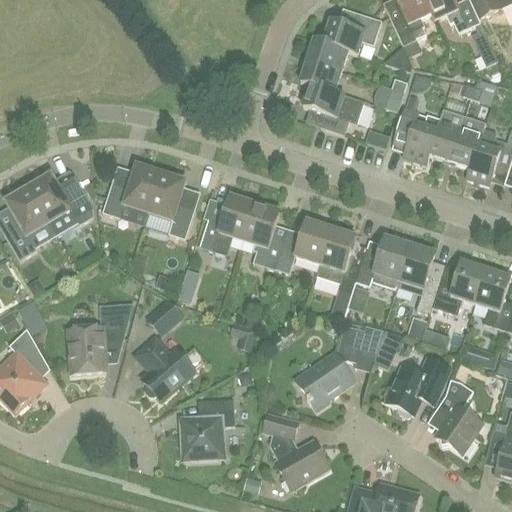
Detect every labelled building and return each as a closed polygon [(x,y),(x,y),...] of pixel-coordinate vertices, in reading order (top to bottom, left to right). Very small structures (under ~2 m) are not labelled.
[(435,25),(423,0),(394,0),(404,20),(391,26),(402,49),(408,59),(422,53),(416,43),(426,39),(423,32),(425,31),(421,23),(431,18),(435,25)] [(423,0),(435,25),(446,20),(450,28),(453,27),(459,38),(474,28),(477,34),(471,36),(487,68),(498,63),(469,3),(456,8),(451,0),(423,0)] [(511,6),(511,1),(511,0),(468,0),(479,22),(511,6)] [(313,37),(311,43),(358,59),(362,47),(374,50),(381,22),(342,10),(341,19),(330,18),(328,25),(325,36),(313,37)] [(358,59),(311,43),(304,64),(342,76),(348,56),(358,59)] [(402,49),(383,65),(411,74),(412,68),(408,59),(402,49)] [(335,96),(342,76),(304,64),(301,86),(364,106),(365,106),(335,96)] [(405,96),(407,88),(395,84),(393,92),(405,96)] [(357,129),(364,106),(301,86),(300,87),(310,90),(303,112),(326,119),(321,132),(345,140),(349,126),(357,129)] [(398,117),(405,96),(393,92),(392,93),(382,90),(380,91),(378,94),(376,98),(375,102),(375,106),(376,109),(398,117)] [(437,135),(436,135),(423,131),(427,121),(414,117),(419,104),(409,101),(392,153),(405,157),(404,162),(426,170),(430,159),(429,159),(437,135)] [(450,166),(464,122),(442,115),(436,135),(437,135),(429,159),(430,159),(450,166)] [(478,149),(484,133),(483,133),(485,129),(464,122),(450,166),(470,173),(471,173),(478,149)] [(390,139),(370,131),(365,144),(386,151),(390,139)] [(510,173),(511,167),(511,150),(495,145),(497,138),(484,133),(478,149),(471,173),(470,173),(467,183),(490,190),(496,170),(509,174),(510,172),(510,173)] [(149,217),(163,174),(149,169),(148,173),(137,170),(130,193),(113,187),(103,217),(120,223),(125,209),(149,217)] [(178,179),(163,174),(149,217),(174,225),(169,239),(186,245),(196,214),(180,209),(187,186),(177,183),(178,179)] [(39,182),(27,189),(50,228),(71,215),(80,230),(94,222),(93,214),(80,192),(67,200),(63,199),(51,180),(41,186),(39,182)] [(50,228),(27,189),(15,197),(17,200),(6,206),(18,226),(17,230),(4,238),(20,266),(37,255),(28,240),(50,228)] [(233,242),(244,245),(255,210),(246,207),(247,203),(236,200),(234,203),(231,202),(227,215),(214,211),(201,251),(223,258),(227,247),(231,248),(233,242)] [(276,274),(289,234),(276,229),(280,218),(255,210),(244,245),(255,249),(253,255),(257,256),(253,268),(276,275),(276,274)] [(321,269),(332,233),(307,225),(303,238),(289,234),(276,274),(290,278),(295,260),(321,269)] [(353,298),(367,253),(354,248),(357,241),(332,233),(321,269),(317,280),(341,288),(339,294),(353,298)] [(398,292),(411,251),(385,242),(383,250),(370,245),(367,253),(353,298),(357,287),(370,291),(372,284),(398,292)] [(430,319),(446,269),(433,264),(435,259),(411,251),(398,292),(421,300),(417,315),(430,319)] [(476,308),(487,274),(462,266),(460,273),(446,269),(430,319),(432,312),(458,320),(463,304),(476,308)] [(509,336),(511,325),(511,289),(510,289),(511,282),(487,274),(476,308),(489,312),(484,328),(509,336)] [(169,306),(149,325),(162,340),(183,321),(169,306)] [(69,335),(73,379),(107,377),(104,345),(125,344),(122,310),(100,311),(102,333),(69,335)] [(367,331),(365,335),(347,331),(343,347),(338,362),(336,358),(297,385),(317,415),(330,406),(328,403),(354,385),(343,368),(348,365),(355,367),(354,373),(372,377),(383,335),(367,331)] [(0,375),(0,377),(3,380),(0,382),(0,401),(9,411),(12,413),(14,415),(18,415),(21,414),(23,412),(42,393),(44,390),(44,388),(42,385),(30,372),(42,360),(28,334),(10,351),(17,359),(0,375)] [(156,344),(137,361),(151,378),(143,385),(148,391),(147,393),(146,398),(150,402),(155,402),(156,400),(162,407),(195,377),(176,356),(171,361),(156,344)] [(420,379),(402,371),(386,408),(414,420),(421,404),(434,410),(450,373),(427,363),(420,379)] [(483,429),(462,414),(474,397),(461,388),(451,385),(447,400),(428,428),(440,436),(436,441),(463,459),(483,429)] [(205,422),(181,424),(183,465),(225,463),(223,432),(235,431),(234,405),(204,406),(205,422)] [(313,446),(298,454),(292,444),(294,445),(299,427),(268,419),(262,437),(273,440),(270,451),(278,464),(275,466),(292,495),(329,473),(313,446)] [(511,436),(508,435),(509,430),(497,427),(485,469),(498,473),(496,480),(511,485),(511,436)] [(415,511),(418,499),(380,489),(377,499),(355,493),(349,511),(415,511)]
